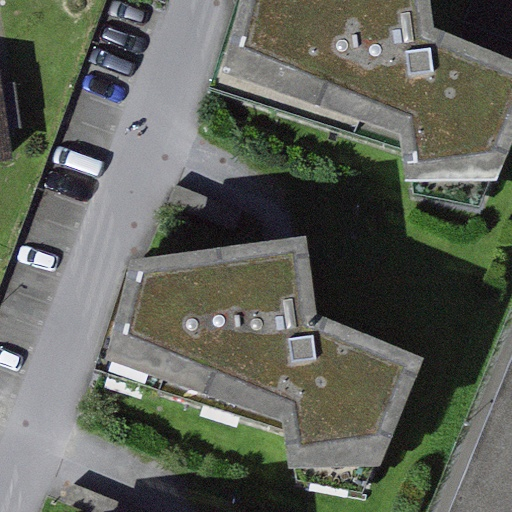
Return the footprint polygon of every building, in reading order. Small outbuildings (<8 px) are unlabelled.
[(435,0),(240,0),(219,79),(406,148),(412,187),(503,183),(511,162),(511,57),(438,21),(435,0)] [(0,163),(12,162),(1,75),(0,74),(0,163)] [(251,211),(183,184),(175,204),(243,231),(251,211)] [(287,234),(128,256),(98,369),(285,438),(291,476),(383,472),(428,364),(317,311),(308,231),(287,234)] [(511,511),(511,373),(454,511),(511,511)] [(147,511),(149,509),(80,481),(72,502),(96,511),(147,511)]
